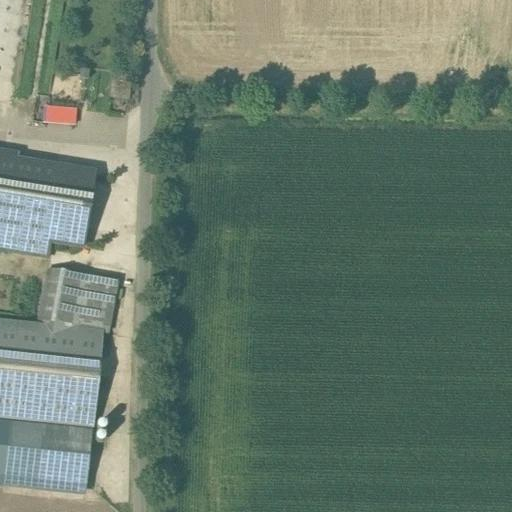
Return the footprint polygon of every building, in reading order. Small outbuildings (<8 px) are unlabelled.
[(44,123),(77,124),(77,107),(45,106),(44,123)] [(93,176),(0,160),(0,250),(48,258),(50,243),(82,248),(93,176)] [(99,279),(48,270),(37,329),(38,329),(38,328),(40,328),(40,329),(58,331),(58,330),(60,330),(60,331),(78,333),(78,332),(80,332),(80,333),(88,334),(99,279)] [(115,282),(99,279),(88,334),(99,335),(99,334),(101,335),(105,336),(115,282)] [(88,334),(80,333),(80,332),(78,332),(78,333),(60,331),(60,330),(58,330),(58,331),(40,329),(40,328),(38,328),(38,329),(37,329),(20,327),(20,326),(18,326),(18,327),(0,324),(0,323),(0,421),(8,422),(8,423),(10,423),(10,422),(28,424),(28,425),(30,426),(30,425),(41,426),(48,426),(48,427),(50,428),(50,427),(68,429),(68,430),(70,430),(70,429),(89,431),(89,432),(91,432),(101,335),(99,334),(99,335),(88,334)] [(68,429),(50,427),(50,428),(48,427),(48,426),(41,426),(41,429),(35,481),(85,487),(91,432),(89,432),(89,431),(70,429),(70,430),(68,430),(68,429)] [(85,487),(35,481),(34,493),(84,499),(85,490),(85,487)]
